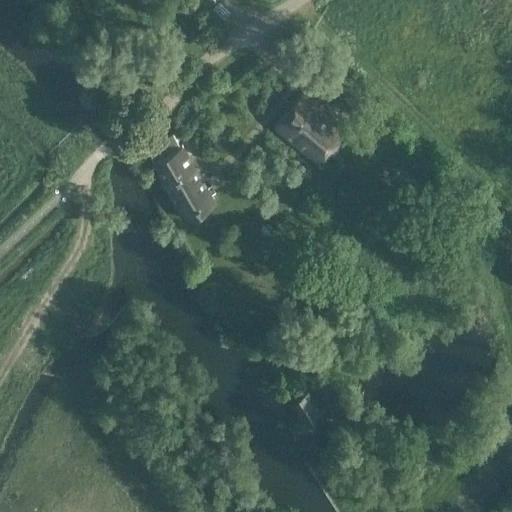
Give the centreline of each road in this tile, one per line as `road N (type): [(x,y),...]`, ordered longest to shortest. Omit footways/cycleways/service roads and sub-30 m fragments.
road 1 (unclassified): [(99,155),(207,59),(297,0)]
road 2 (track): [(0,400),(84,233),(82,174)]
road 3 (track): [(0,71),(90,165)]
